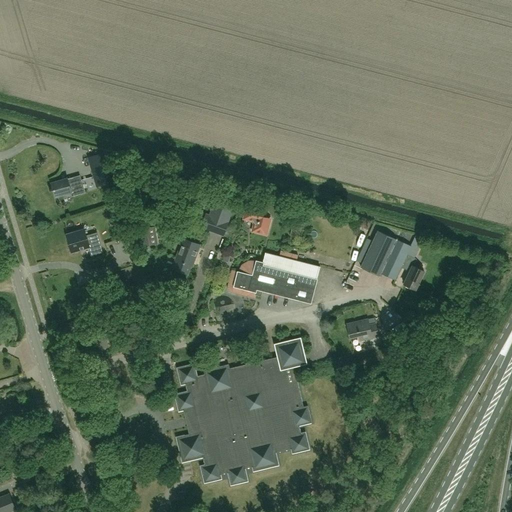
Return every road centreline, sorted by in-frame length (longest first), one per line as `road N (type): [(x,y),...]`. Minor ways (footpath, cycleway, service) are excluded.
road 1 (tertiary): [(94,511),(0,220)]
road 2 (trunk): [(511,329),(399,511)]
road 3 (trunk): [(511,348),(434,511)]
road 4 (trunk): [(442,511),(511,378)]
